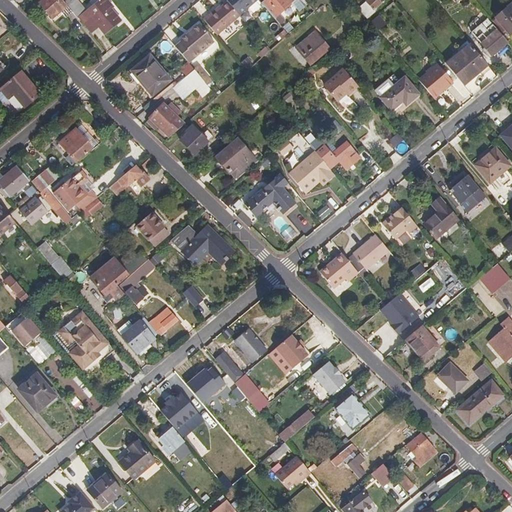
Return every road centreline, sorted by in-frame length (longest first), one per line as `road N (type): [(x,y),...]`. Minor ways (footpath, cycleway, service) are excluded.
road 1 (residential): [(279,270),(0,503)]
road 2 (residential): [(511,76),(279,270)]
road 3 (residential): [(279,270),(86,82)]
road 4 (residential): [(473,456),(279,270)]
road 5 (unclassified): [(86,82),(184,0)]
